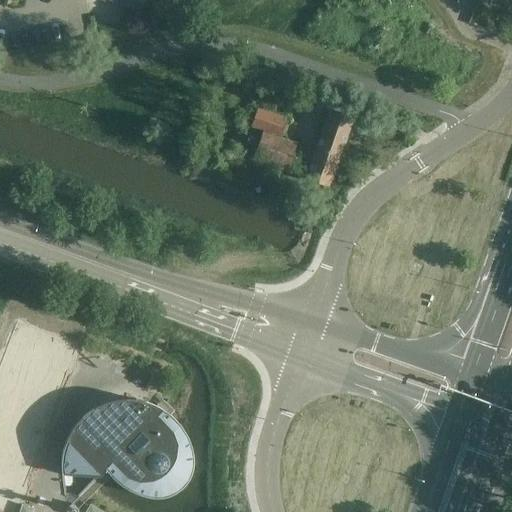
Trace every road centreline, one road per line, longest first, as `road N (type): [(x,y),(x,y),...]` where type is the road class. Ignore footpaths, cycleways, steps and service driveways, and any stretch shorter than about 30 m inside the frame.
road 1 (secondary): [(306,338),(0,234)]
road 2 (tertiary): [(306,338),(351,219),(418,162)]
road 3 (residential): [(270,511),(265,469),(306,338)]
road 4 (secondary): [(464,396),(306,338)]
road 5 (primary): [(511,261),(464,396)]
road 6 (primary): [(464,396),(423,511)]
